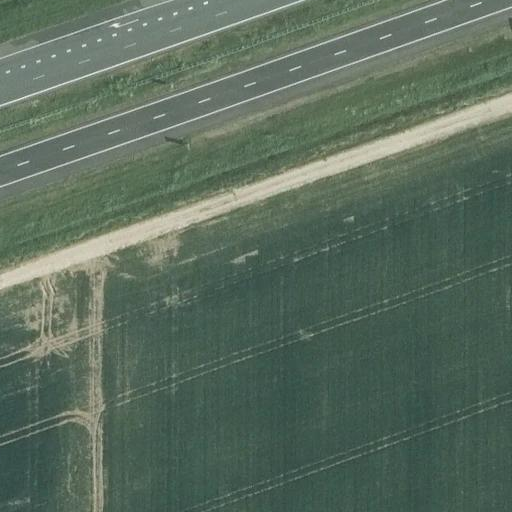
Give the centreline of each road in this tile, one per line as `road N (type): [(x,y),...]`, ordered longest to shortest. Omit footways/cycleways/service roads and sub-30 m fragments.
road 1 (motorway): [(0,169),(491,0)]
road 2 (motorway): [(262,0),(0,91)]
